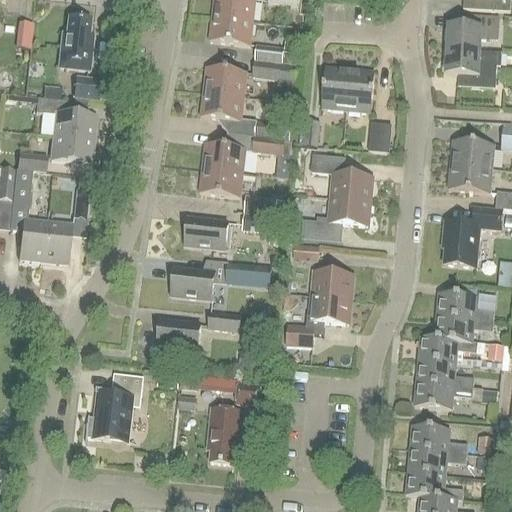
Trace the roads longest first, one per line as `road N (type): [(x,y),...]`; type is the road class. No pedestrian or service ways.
road 1 (residential): [(37,485),(305,505),(340,499),(355,485),(371,362),(402,281),(416,110),(406,38)]
road 2 (residential): [(69,327),(123,253),(168,0)]
road 3 (residential): [(37,485),(69,327)]
